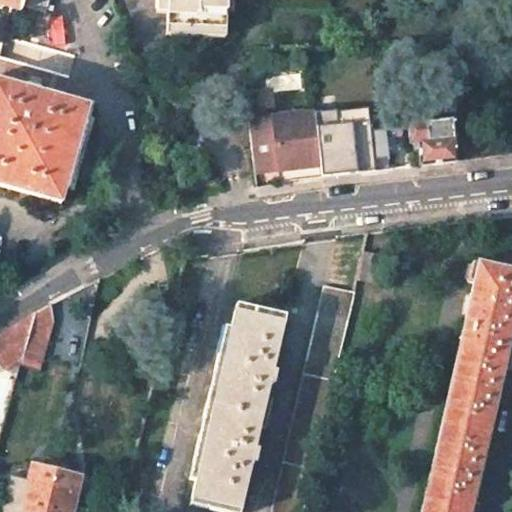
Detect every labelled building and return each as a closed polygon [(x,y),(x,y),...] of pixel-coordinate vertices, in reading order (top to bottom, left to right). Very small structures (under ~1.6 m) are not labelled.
[(0,0),(0,3),(10,7),(20,10),(22,5),(23,0),(0,0)] [(49,0),(23,0),(22,5),(46,12),(49,0)] [(156,0),(156,12),(167,12),(166,35),(225,37),(226,0),(156,0)] [(459,43),(432,42),(431,56),(459,57),(459,43)] [(0,82),(0,185),(60,203),(87,106),(45,94),(0,82)] [(457,105),(420,109),(422,123),(408,124),(410,143),(418,142),(420,166),(433,165),(455,162),(457,105)] [(375,171),(368,108),(337,111),(337,110),(314,112),(321,177),(360,173),(375,171)] [(254,174),(278,172),(279,183),(287,182),(321,177),(314,112),(271,118),(272,128),(250,131),(254,174)] [(271,118),(249,120),(250,131),(272,128),(271,118)] [(363,253),(357,279),(373,283),(379,256),(363,253)] [(468,511),(511,323),(511,272),(471,263),(467,282),(473,283),(420,511),(468,511)] [(303,511),(354,293),(324,286),(271,511),(303,511)] [(285,316),(236,304),(189,506),(215,511),(239,511),(251,463),(254,464),(257,450),(254,449),(259,427),(269,384),(272,385),(276,372),(272,371),(285,316)] [(49,305),(33,314),(20,364),(38,369),(52,320),(49,305)] [(33,314),(0,335),(0,363),(4,369),(16,377),(20,364),(33,314)] [(58,463),(39,458),(37,466),(33,465),(28,484),(24,504),(21,511),(45,511),(56,472),(58,463)] [(64,464),(58,463),(56,472),(45,511),(69,511),(79,477),(62,473),(64,464)]
